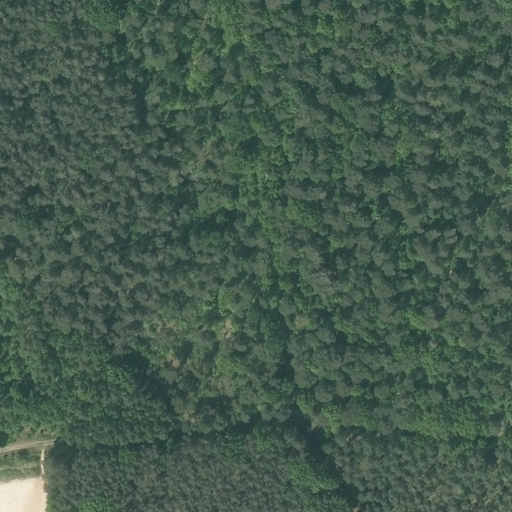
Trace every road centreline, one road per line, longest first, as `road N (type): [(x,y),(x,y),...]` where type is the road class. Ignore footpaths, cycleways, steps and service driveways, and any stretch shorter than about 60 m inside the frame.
road 1 (track): [(294,415),(238,90)]
road 2 (track): [(294,415),(0,454)]
road 3 (track): [(511,432),(294,415)]
